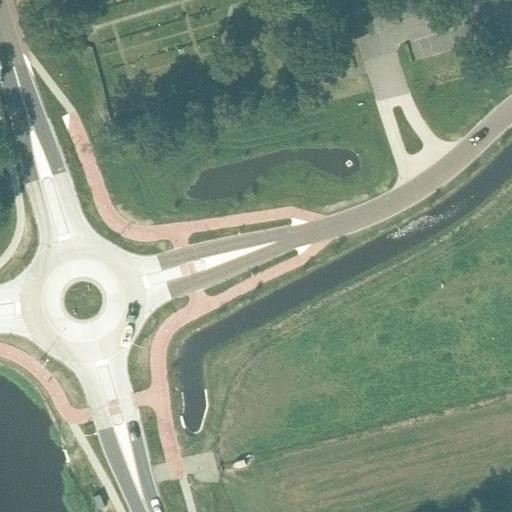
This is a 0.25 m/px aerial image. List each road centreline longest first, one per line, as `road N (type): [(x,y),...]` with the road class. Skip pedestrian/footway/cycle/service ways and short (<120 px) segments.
road 1 (unclassified): [(274,243),(391,205),(511,110)]
road 2 (unclassified): [(274,243),(199,251),(127,273)]
road 3 (unclassified): [(136,302),(274,243)]
road 4 (secondary): [(37,148),(0,15)]
